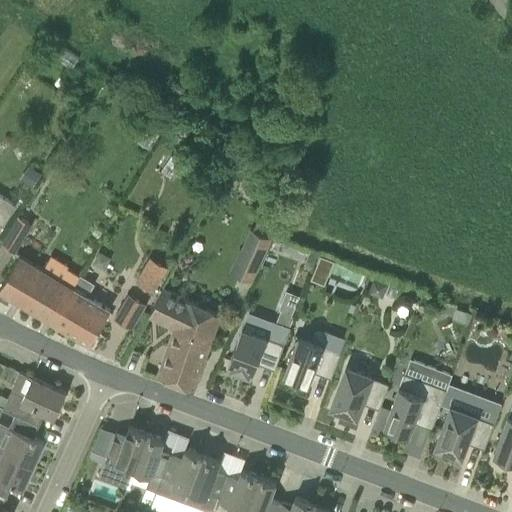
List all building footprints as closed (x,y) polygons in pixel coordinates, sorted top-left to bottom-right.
[(256,173),(260,167),(252,162),(248,167),(256,173)] [(33,188),(41,174),(29,166),(20,180),(33,188)] [(0,224),(2,226),(16,206),(0,195),(0,224)] [(18,217),(12,228),(25,236),(32,225),(18,217)] [(243,266),(239,276),(252,281),(271,238),(269,237),(253,230),(250,229),(241,249),(243,266)] [(313,264),(318,252),(311,249),(306,261),(313,264)] [(19,257),(0,288),(0,290),(16,301),(21,303),(53,322),(73,288),(80,276),(67,269),(60,281),(42,270),(19,257)] [(150,259),(137,281),(154,291),(167,269),(150,259)] [(73,288),(53,322),(90,344),(111,310),(87,296),(93,285),(80,276),(73,288)] [(373,280),(369,293),(382,297),(387,285),(373,280)] [(163,290),(149,316),(174,328),(157,377),(194,391),(216,315),(175,296),(163,290)] [(128,295),(115,317),(132,328),(145,305),(128,295)] [(348,311),(354,314),(357,306),(351,303),(348,311)] [(456,309),(452,320),(468,325),(472,314),(456,309)] [(242,327),(227,367),(230,368),(249,376),(249,375),(252,376),(257,363),(275,369),(290,328),(289,328),(294,316),(292,316),(280,311),(276,322),(276,323),(277,323),(271,339),(242,327)] [(314,371),(331,378),(341,352),(340,352),(344,339),(319,329),(315,330),(311,340),(299,336),(284,376),(309,385),(314,371)] [(347,367),(332,407),(340,410),(349,413),(357,416),(362,402),(380,409),(389,384),(372,377),(372,376),(347,367)] [(414,422),(432,429),(447,389),(405,373),(385,426),(389,428),(387,432),(404,438),(405,434),(409,436),(414,422)] [(45,412),(55,416),(66,392),(32,377),(20,402),(8,397),(4,406),(3,408),(16,413),(16,412),(40,423),(45,412)] [(452,407),(437,446),(445,449),(445,450),(454,453),(462,455),(467,442),(484,449),(494,423),(476,416),(452,407)] [(33,465),(44,441),(34,437),(40,423),(16,412),(16,413),(9,427),(14,429),(4,451),(33,465)] [(511,416),(509,415),(494,455),(511,461),(511,416)] [(134,468),(148,433),(130,426),(126,435),(115,431),(107,453),(99,475),(126,486),(129,480),(133,468),(134,468)] [(133,468),(129,480),(147,486),(157,490),(171,452),(161,448),(164,440),(148,433),(134,468),(133,468)] [(152,504),(151,505),(169,511),(181,511),(203,454),(186,448),(183,456),(171,452),(157,490),(152,504)] [(0,492),(7,496),(13,484),(23,488),(33,465),(4,451),(0,449),(0,492)] [(91,449),(88,457),(100,462),(103,454),(91,449)] [(203,454),(181,511),(212,511),(218,499),(219,499),(228,474),(217,469),(220,461),(203,454)] [(219,499),(229,503),(228,504),(246,511),(260,476),(242,469),(239,477),(228,474),(219,499)] [(247,511),(246,511),(277,511),(282,501),(271,497),(276,482),(260,476),(247,511)] [(309,511),(312,503),(295,497),(292,505),(282,501),(277,511),(309,511)] [(312,503),(309,511),(329,511),(330,510),(312,503)]
